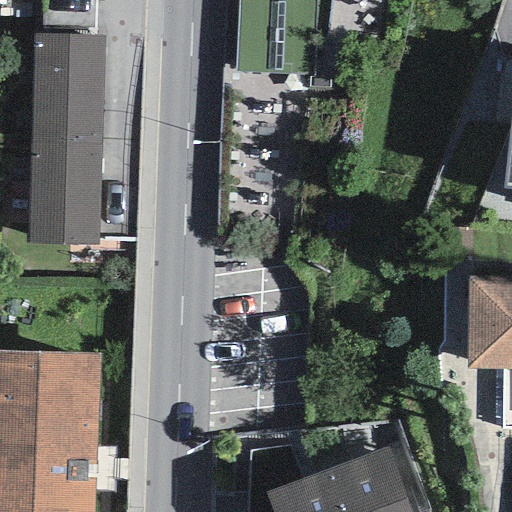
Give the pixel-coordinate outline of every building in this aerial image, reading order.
[(237,0),(234,69),(312,73),(315,38),(326,37),(330,0),(237,0)] [(103,35),(32,33),(30,142),(100,144),(103,35)] [(100,144),(30,142),(28,243),(97,245),(100,144)] [(511,275),(467,275),(467,367),(511,367),(511,275)] [(92,511),(99,352),(0,347),(0,511),(92,511)] [(411,511),(387,447),(266,491),(273,511),(411,511)]
